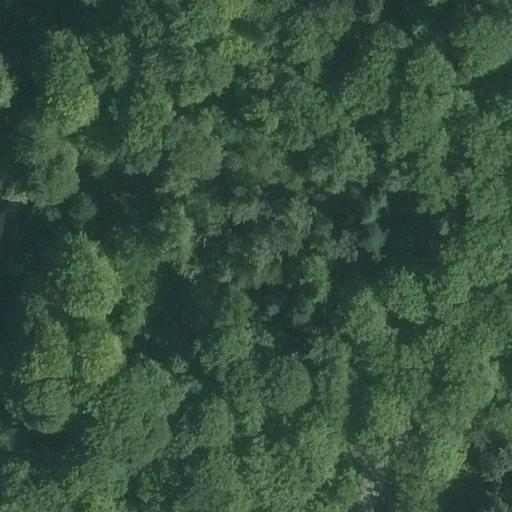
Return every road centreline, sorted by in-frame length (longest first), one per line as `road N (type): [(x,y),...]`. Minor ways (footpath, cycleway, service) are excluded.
road 1 (track): [(270,511),(75,0)]
road 2 (tertiary): [(361,511),(422,381),(511,226)]
